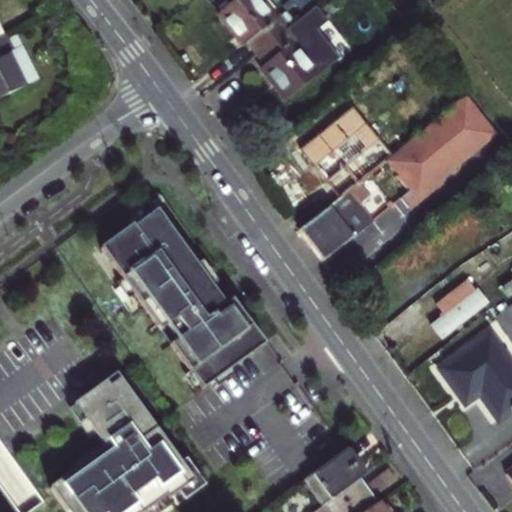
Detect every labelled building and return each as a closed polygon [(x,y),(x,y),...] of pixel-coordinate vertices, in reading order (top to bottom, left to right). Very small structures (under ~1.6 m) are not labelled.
[(293,40),(283,29),(278,33),(253,2),(222,28),(247,58),(252,55),(261,66),(293,40)] [(0,37),(10,33),(0,12),(0,37)] [(293,40),(261,66),(271,79),(267,82),(291,112),(344,70),(322,42),(332,34),(320,19),(293,40)] [(0,37),(0,106),(0,107),(48,83),(28,44),(22,47),(14,31),(10,33),(0,37)] [(411,206),(495,139),(471,110),(397,168),(388,176),(411,206)] [(364,195),(388,176),(397,168),(384,153),(378,159),(351,127),(309,162),(334,193),(337,190),(349,180),(362,196),(364,195)] [(409,226),(503,148),(495,139),(411,206),(400,215),(409,226)] [(362,196),(349,180),(337,190),(350,206),(362,196)] [(364,195),(362,196),(350,206),(304,243),(328,272),(377,233),(366,219),(377,211),(364,195)] [(202,391),(266,346),(233,300),(226,305),(156,209),(133,227),(131,225),(99,248),(159,332),(164,328),(174,343),(170,346),(202,391)] [(467,282),(432,307),(440,318),(427,327),(438,343),(486,309),(467,282)] [(511,374),(488,344),(440,382),(458,406),(472,395),(482,408),(499,429),(511,418),(511,374)] [(194,485),(115,375),(72,406),(104,450),(47,491),(61,511),(150,511),(166,501),(168,503),(194,485)] [(482,408),(472,395),(458,406),(468,419),(482,408)] [(299,485),(318,511),(358,482),(361,480),(342,453),(299,485)] [(511,471),(502,479),(511,491),(511,471)] [(370,511),(376,508),(377,507),(358,482),(318,511),(317,511),(370,511)]
